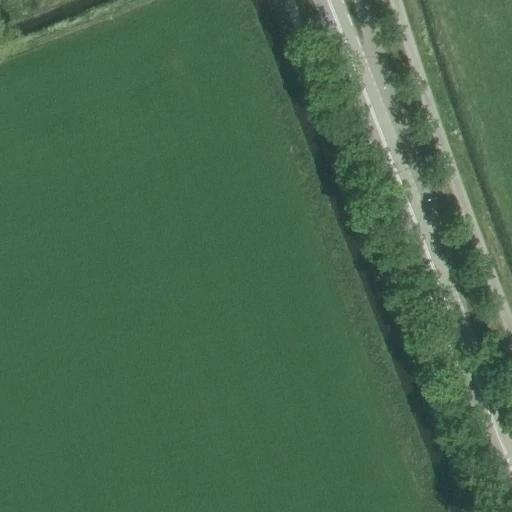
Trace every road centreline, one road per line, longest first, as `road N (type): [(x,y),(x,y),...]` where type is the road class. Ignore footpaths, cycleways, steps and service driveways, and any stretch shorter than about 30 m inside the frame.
road 1 (primary): [(510,469),(381,137)]
road 2 (unclassified): [(511,323),(396,0)]
road 3 (track): [(0,57),(157,0)]
road 4 (primary): [(381,137),(327,0)]
road 5 (unclassified): [(381,137),(387,72),(364,0)]
